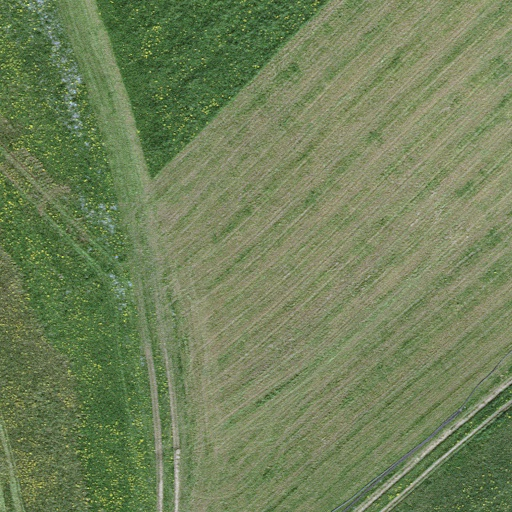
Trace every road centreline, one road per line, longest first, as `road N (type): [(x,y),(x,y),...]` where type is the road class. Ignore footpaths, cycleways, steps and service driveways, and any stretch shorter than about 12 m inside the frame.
road 1 (track): [(168,511),(152,285),(123,127)]
road 2 (track): [(371,511),(511,395)]
